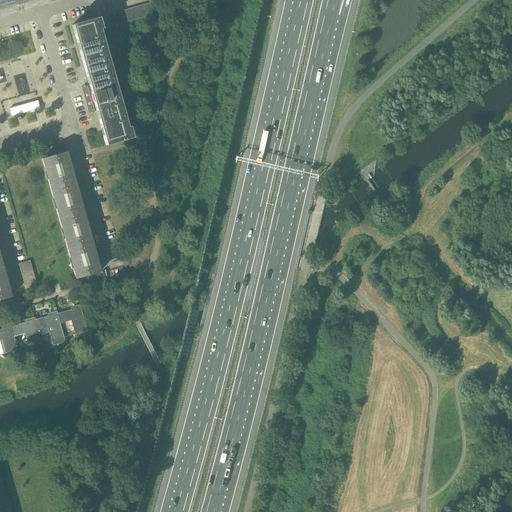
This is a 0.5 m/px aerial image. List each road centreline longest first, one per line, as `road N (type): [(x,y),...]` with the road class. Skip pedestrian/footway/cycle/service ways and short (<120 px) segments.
road 1 (motorway): [(213,511),(331,15)]
road 2 (motorway): [(284,72),(175,511)]
road 3 (track): [(511,122),(427,191),(415,230),(349,286)]
road 4 (residential): [(65,124),(40,12),(0,23)]
road 5 (residential): [(107,266),(65,124)]
